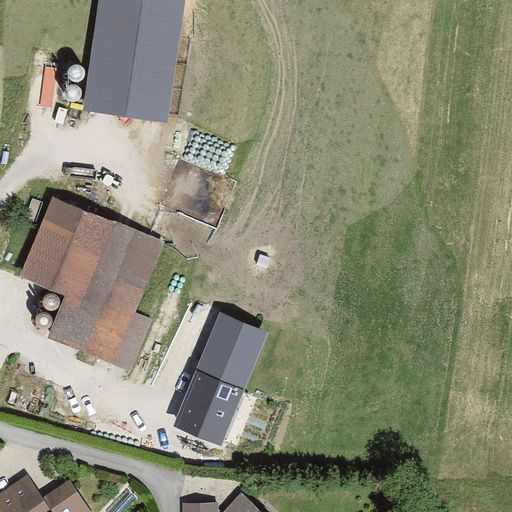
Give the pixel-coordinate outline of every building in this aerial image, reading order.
[(186,0),(100,0),(83,113),(167,126),(186,0)] [(71,84),(77,87),(84,85),(87,79),(85,72),(79,69),(72,71),(69,77),(71,84)] [(67,103),(73,106),(79,104),(82,98),(80,92),(74,89),(68,91),(64,97),(67,103)] [(53,199),(21,276),(69,292),(52,336),(128,377),(151,324),(135,316),(163,246),(53,199)] [(43,309),(48,314),(54,314),(59,310),(60,303),(55,298),(49,298),(44,302),(43,309)] [(219,306),(174,421),(223,440),(268,325),(219,306)] [(36,328),(40,333),(47,333),(52,329),(53,323),(48,318),(42,317),(37,321),(36,328)] [(30,479),(0,497),(0,511),(92,511),(74,481),(48,496),(30,479)] [(266,511),(243,494),(224,511),(266,511)]
